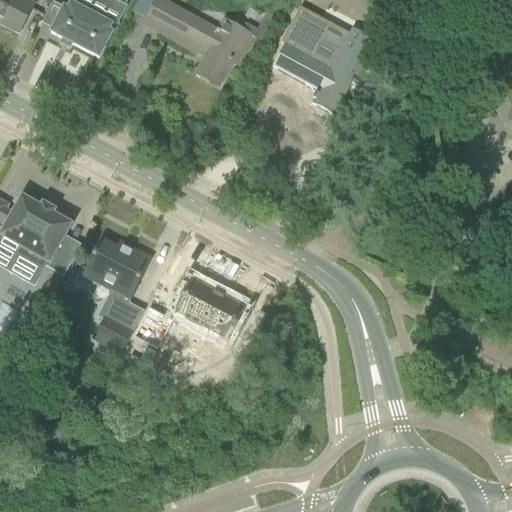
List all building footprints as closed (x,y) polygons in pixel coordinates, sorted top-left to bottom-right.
[(16,0),(0,0),(0,21),(3,24),(1,27),(18,36),(34,5),(23,0),(20,0),(19,2),(16,0)] [(68,0),(50,35),(62,41),(60,44),(68,49),(70,45),(98,60),(116,25),(124,9),(106,0),(97,0),(91,12),(76,4),(68,0)] [(146,22),(143,27),(197,56),(197,54),(206,59),(196,76),(217,87),(230,64),(237,68),(247,50),(252,40),(259,43),(272,20),(265,16),(256,32),(245,26),(241,33),(222,22),(216,32),(158,0),(157,0),(157,1),(146,22)] [(386,0),(380,13),(377,18),(383,21),(407,34),(418,12),(394,0),(386,0)] [(297,23),(272,70),(311,90),(317,94),(316,96),(315,96),(312,101),(313,102),(310,106),(322,112),(333,119),(334,117),(344,99),(351,86),(356,88),(379,46),(351,31),(339,53),(330,48),(316,41),(319,36),(297,23)] [(262,68),(229,132),(260,149),(294,85),(262,68)] [(5,211),(8,208),(0,203),(0,238),(20,250),(16,256),(41,270),(44,263),(48,266),(70,227),(51,217),(53,213),(42,207),(40,210),(21,200),(12,215),(5,211)] [(91,261),(81,280),(109,295),(96,320),(102,322),(91,343),(114,355),(120,359),(131,338),(114,329),(127,305),(140,279),(150,262),(129,251),(126,256),(101,243),(91,261)] [(193,285),(176,317),(226,343),(242,311),(193,285)] [(172,324),(148,311),(133,340),(157,353),(172,324)]
